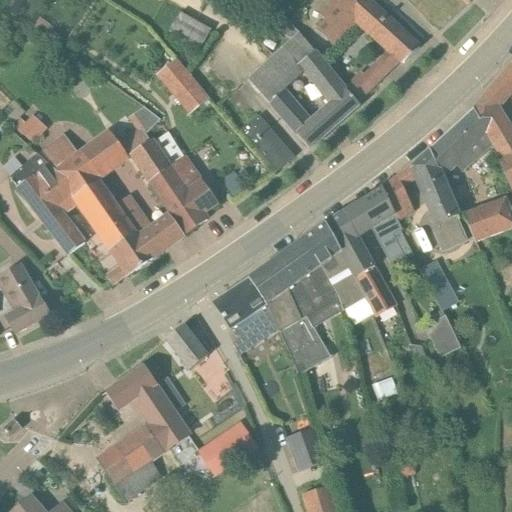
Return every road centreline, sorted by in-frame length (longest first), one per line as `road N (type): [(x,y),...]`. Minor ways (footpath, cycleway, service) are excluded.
road 1 (tertiary): [(0,380),(73,355),(189,289),(431,112),(511,32)]
road 2 (track): [(189,289),(252,407),(295,511)]
